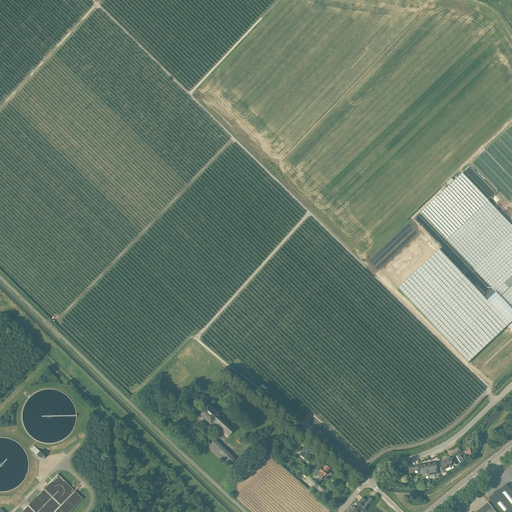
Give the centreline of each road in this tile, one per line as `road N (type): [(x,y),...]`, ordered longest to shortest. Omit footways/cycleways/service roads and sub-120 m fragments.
road 1 (track): [(495,400),(92,0)]
road 2 (track): [(233,138),(58,322),(130,391),(197,337)]
road 3 (track): [(304,424),(196,339),(309,212)]
road 4 (unclassified): [(368,480),(453,439),(511,385)]
road 5 (unclassified): [(245,511),(128,401)]
road 6 (track): [(358,471),(379,454),(445,431),(489,392)]
road 7 (track): [(96,4),(0,107)]
